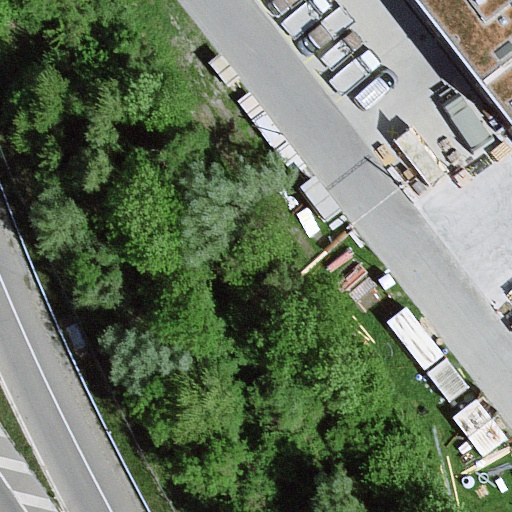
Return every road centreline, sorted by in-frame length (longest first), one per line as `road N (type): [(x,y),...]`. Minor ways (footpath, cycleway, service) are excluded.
road 1 (residential): [(212,0),(403,246)]
road 2 (motorway): [(87,511),(0,336)]
